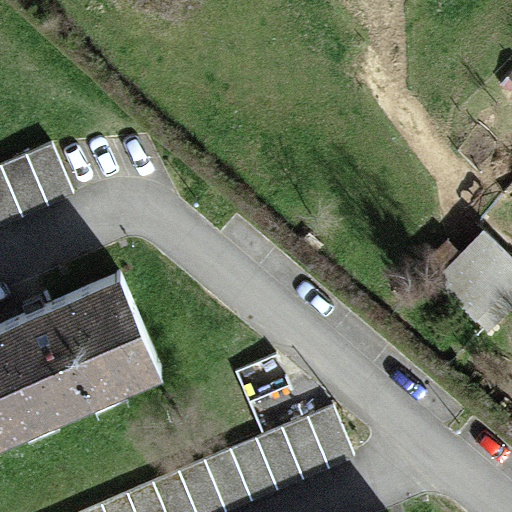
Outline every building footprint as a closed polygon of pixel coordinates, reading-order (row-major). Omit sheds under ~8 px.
[(0,158),(0,218),(62,192),(40,141),(0,158)] [(435,269),(474,308),(511,269),(511,249),(483,221),(435,269)] [(0,430),(164,359),(124,267),(0,321),(0,430)] [(291,474),(364,444),(345,397),(272,427),(291,474)] [(210,511),(275,485),(255,437),(74,511),(210,511)]
